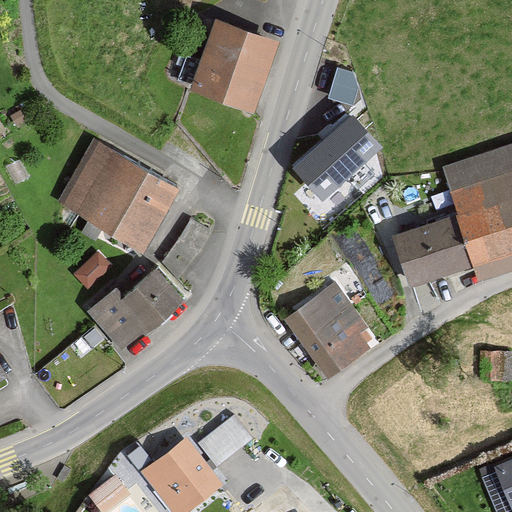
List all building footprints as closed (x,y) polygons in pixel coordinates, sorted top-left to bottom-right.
[(281,38),(223,16),(197,85),(256,106),(281,38)] [(295,167),(321,196),(379,145),(353,116),(295,167)] [(64,199),(149,246),(182,186),(98,139),(64,199)] [(461,215),(477,260),(511,247),(511,145),(444,169),(461,215)] [(390,238),(405,283),(477,260),(461,215),(390,238)] [(212,230),(190,216),(181,233),(171,247),(160,260),(176,277),(188,263),(201,247),(212,230)] [(91,282),(115,258),(100,243),(76,267),(91,282)] [(183,297),(159,268),(127,296),(116,283),(88,308),(122,348),(183,297)] [(291,316),(328,370),(371,340),(335,287),(291,316)] [(485,371),(511,371),(511,343),(486,342),(485,371)] [(0,378),(10,372),(0,354),(0,378)] [(236,414),(196,442),(215,466),(254,435),(236,414)] [(177,511),(182,511),(225,480),(215,466),(196,442),(190,434),(144,469),(177,511)] [(511,511),(511,463),(494,472),(511,511)] [(119,466),(91,485),(105,505),(133,485),(119,466)]
